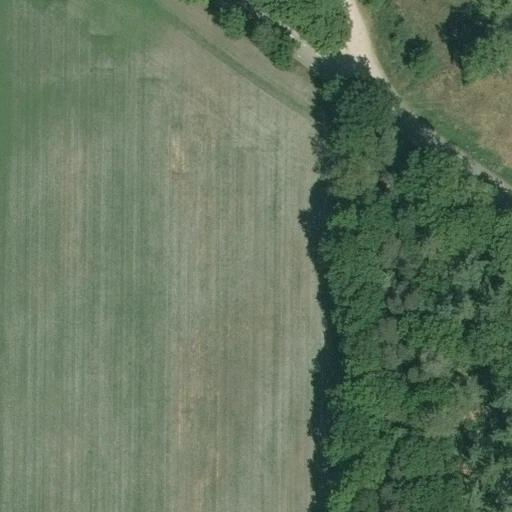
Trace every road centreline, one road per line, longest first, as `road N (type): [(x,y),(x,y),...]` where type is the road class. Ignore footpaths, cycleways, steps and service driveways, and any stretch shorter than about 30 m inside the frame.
road 1 (tertiary): [(511,192),(231,0)]
road 2 (track): [(392,110),(342,0)]
